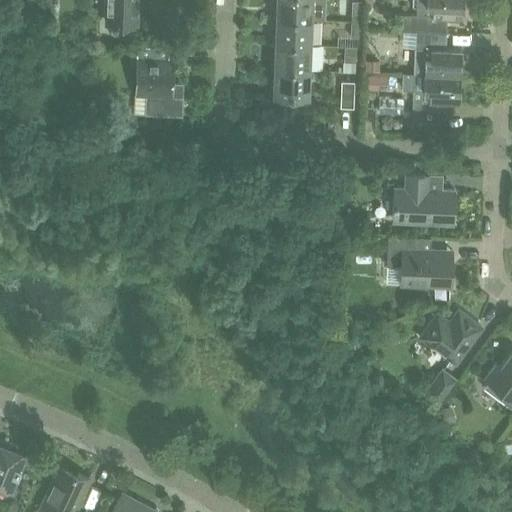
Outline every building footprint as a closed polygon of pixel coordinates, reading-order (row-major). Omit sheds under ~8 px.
[(107,0),(107,20),(136,21),(136,0),(107,0)] [(275,0),(275,17),(311,19),(312,0),(275,0)] [(352,0),(352,20),(363,21),(363,0),(352,0)] [(416,0),(416,13),(431,14),(431,15),(446,16),(462,17),(463,0),(416,0)] [(415,30),(415,31),(446,32),(446,16),(431,15),(431,14),(416,13),(399,13),(398,29),(415,30)] [(275,17),(274,42),(310,44),(311,19),(275,17)] [(363,21),(352,20),(351,35),(362,35),(363,21)] [(415,31),(413,72),(413,73),(460,75),(461,48),(445,47),(446,32),(415,31)] [(274,42),(273,68),(309,70),(310,44),(274,42)] [(136,56),(135,93),(146,94),(145,112),(182,113),(184,81),(173,81),(173,58),(168,58),(169,46),(137,44),(136,56)] [(356,45),(344,45),(344,61),(355,61),(356,45)] [(378,60),(366,59),(366,69),(378,69),(378,60)] [(309,70),(273,68),(271,94),(308,96),(309,70)] [(354,106),(354,70),(339,69),(338,80),(341,80),(340,106),(354,106)] [(413,73),(413,72),(405,71),(404,88),(428,89),(428,98),(412,97),(411,127),(442,128),(443,100),(459,100),(460,75),(413,73)] [(376,89),(376,83),(376,75),(368,75),(368,89),(376,89)] [(383,119),(407,120),(407,109),(383,109),(383,119)] [(367,174),(371,173),(374,169),(373,165),(369,162),(365,163),(362,167),(362,169),(363,171),(367,174)] [(453,222),(454,189),(421,187),(422,173),(405,172),(404,186),(393,186),(393,194),(392,214),(414,215),(414,221),(453,222)] [(386,264),(400,265),(399,283),(450,285),(451,249),(430,248),(431,236),(387,234),(386,264)] [(455,361),(481,325),(457,308),(448,321),(436,312),(419,335),(455,361)] [(484,375),(489,380),(484,386),(511,407),(511,348),(499,364),(494,361),(484,375)] [(458,378),(442,366),(423,392),(439,404),(458,378)] [(440,425),(453,421),(449,406),(435,410),(440,425)] [(0,485),(11,490),(25,453),(20,451),(21,447),(0,439),(0,485)] [(511,445),(511,443),(503,443),(503,453),(511,452),(511,445)] [(39,506),(51,511),(81,511),(75,509),(89,477),(72,469),(71,471),(59,465),(39,506)] [(110,511),(157,511),(121,493),(110,511)]
